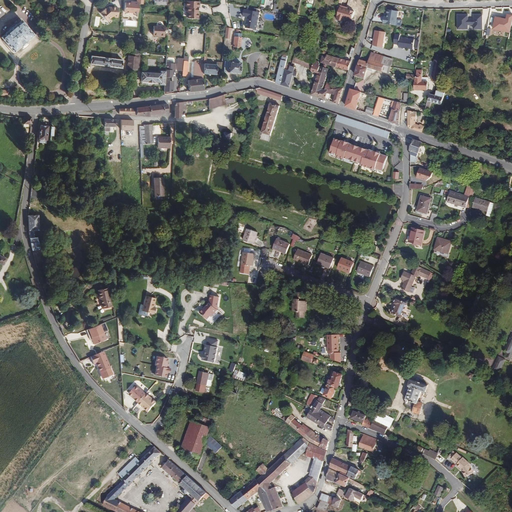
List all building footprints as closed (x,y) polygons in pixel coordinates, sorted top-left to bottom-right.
[(197,2),(186,1),(185,8),(187,8),(186,13),(188,15),(187,19),(198,20),(198,13),(198,9),(199,9),(200,2),(197,2)] [(139,5),(139,3),(137,3),(134,2),(134,4),(131,4),(125,3),(124,12),(138,14),(139,5)] [(118,18),(119,8),(109,7),(106,9),(104,11),(104,10),(100,13),(107,21),(112,18),(118,18)] [(257,30),(260,12),(245,9),(243,16),(249,17),(248,21),(247,21),(246,28),(257,30)] [(396,26),(398,11),(388,10),(387,14),(388,14),(388,17),(385,17),(383,23),(396,26)] [(510,32),(511,24),(511,14),(508,13),(507,18),(496,16),(493,29),(510,32)] [(468,15),(458,15),(458,29),(468,29),(468,25),(473,25),(473,29),(483,30),(484,15),(474,15),(474,18),(468,18),(468,15)] [(25,24),(22,21),(13,29),(2,38),(15,53),(25,45),(35,37),(25,24)] [(164,38),(165,28),(153,27),(153,36),(160,37),(164,38)] [(385,32),(375,31),(373,46),(383,48),(385,32)] [(239,48),(241,34),(235,33),(233,47),(239,48)] [(413,50),(415,40),(400,38),(399,48),(413,50)] [(137,54),(136,54),(131,53),(130,56),(129,56),(128,55),(126,70),(128,70),(137,71),(138,70),(139,57),(137,57),(137,54)] [(314,66),(316,59),(297,53),(294,60),(314,66)] [(340,66),(342,57),(330,53),(329,53),(328,56),(325,55),(323,61),(340,66)] [(377,71),(383,72),(390,74),(391,68),(392,67),(394,68),(395,60),(372,53),(369,61),(360,61),(355,77),(365,81),(368,69),(377,71)] [(122,69),(123,61),(92,56),(91,65),(122,69)] [(188,88),(189,91),(189,92),(196,91),(204,90),(202,79),(203,75),(215,76),(216,67),(217,63),(206,62),(206,57),(204,56),(203,62),(196,61),(196,64),(195,70),(195,78),(191,78),(188,81),(188,88)] [(352,70),(354,61),(342,57),(340,66),(352,70)] [(322,66),(321,66),(322,61),(321,60),(317,58),(316,59),(314,66),(313,69),(320,72),(322,66)] [(437,83),(440,61),(435,60),(431,82),(437,83)] [(240,75),(242,64),(229,62),(229,63),(227,73),(240,75)] [(297,72),(295,72),(296,67),(295,67),(295,65),(288,63),(286,69),(282,84),(290,86),(293,77),(297,78),(298,74),(297,72)] [(329,75),(331,69),(322,66),(320,72),(329,75)] [(282,84),(286,69),(281,68),(277,82),(282,84)] [(427,91),(428,83),(423,82),(423,70),(417,70),(417,78),(415,78),(415,90),(427,91)] [(165,78),(165,72),(160,71),(160,74),(141,73),(140,83),(159,85),(159,87),(164,87),(164,83),(165,78)] [(326,83),(329,75),(320,72),(313,94),(327,99),(331,89),(329,89),(328,84),(326,83)] [(172,93),(173,83),(164,83),(164,87),(164,94),(172,93)] [(282,96),(260,89),(256,89),(257,93),(281,101),(282,96)] [(340,103),(345,90),(331,89),(327,99),(330,100),(333,93),(337,94),(335,101),(340,103)] [(357,110),(362,93),(352,90),(347,106),(357,110)] [(443,103),(445,93),(438,91),(436,97),(431,95),(429,102),(427,102),(425,106),(429,107),(430,103),(440,105),(441,103),(443,103)] [(225,105),(223,96),(208,100),(209,111),(225,105)] [(376,116),(382,98),(379,97),(375,109),(373,115),(376,116)] [(181,118),(182,110),(187,109),(187,102),(176,103),(175,118),(181,118)] [(269,142),(281,106),(272,103),(271,107),(267,119),(264,127),(260,139),(269,142)] [(399,126),(400,104),(395,103),(389,122),(399,126)] [(170,113),(169,105),(152,107),(152,115),(170,113)] [(152,115),(152,107),(137,108),(137,115),(152,117),(152,115)] [(373,115),(375,109),(370,107),(369,109),(363,107),(361,111),(373,115)] [(417,117),(418,113),(409,110),(408,128),(423,133),(425,127),(421,125),(420,127),(418,126),(418,125),(414,123),(414,121),(415,117),(417,117)] [(391,132),(338,114),(336,122),(354,128),(354,126),(356,127),(356,128),(389,140),(391,132)] [(122,130),(133,130),(133,120),(121,120),(121,125),(117,124),(117,134),(122,134),(122,130)] [(152,131),(153,123),(143,124),(144,126),(140,126),(140,130),(140,136),(140,141),(151,142),(152,131)] [(47,141),(49,127),(41,125),(39,139),(47,141)] [(171,148),(171,138),(169,138),(157,138),(157,148),(171,148)] [(370,152),(350,145),(342,142),(341,143),(334,140),(330,155),(337,158),(345,161),(345,160),(362,166),(361,167),(376,172),(377,170),(384,172),(388,158),(382,156),(382,155),(371,151),(370,152)] [(418,158),(423,144),(413,140),(410,152),(411,156),(418,158)] [(433,172),(420,168),(417,179),(430,183),(433,172)] [(164,197),(164,178),(155,178),(155,197),(164,197)] [(44,196),(44,192),(32,184),(31,197),(41,200),(42,195),(44,196)] [(469,207),(475,189),(476,187),(468,185),(465,195),(451,190),(447,201),(466,207),(466,206),(469,207)] [(428,216),(432,200),(422,197),(418,213),(428,216)] [(489,212),(492,203),(477,198),(474,207),(489,212)] [(39,229),(38,214),(27,214),(27,219),(27,227),(28,234),(30,244),(33,254),(41,253),(37,236),(32,236),(31,229),(39,229)] [(422,247),(426,232),(414,229),(413,235),(414,235),(412,244),(422,247)] [(254,244),(257,233),(247,230),(244,242),(254,244)] [(296,240),(299,241),(300,236),(294,234),(292,246),(294,246),(296,240)] [(447,257),(452,243),(442,240),(443,239),(438,237),(433,253),(447,257)] [(287,255),(291,246),(278,240),(274,250),(287,255)] [(309,266),(313,257),(298,250),(294,260),(309,266)] [(252,266),(253,253),(248,253),(243,252),(241,273),(248,274),(249,266),(252,266)] [(5,266),(9,259),(8,258),(9,255),(6,253),(4,256),(1,254),(0,255),(0,263),(2,265),(5,266)] [(330,270),(334,260),(321,255),(317,264),(330,270)] [(350,275),(355,264),(342,259),(338,269),(350,275)] [(370,278),(374,269),(374,267),(362,262),(357,273),(370,278)] [(429,271),(421,268),(421,267),(415,264),(412,272),(417,273),(426,277),(429,271)] [(410,293),(416,276),(411,274),(408,273),(408,274),(404,273),(401,280),(405,281),(401,289),(410,293)] [(113,306),(107,288),(98,291),(101,299),(102,298),(103,303),(102,303),(104,309),(113,306)] [(307,313),(307,302),(302,302),(302,299),(303,299),(303,294),(296,293),(296,298),(297,298),(297,300),(294,300),(293,313),(297,313),(297,319),(306,319),(306,313),(307,313)] [(156,310),(156,308),(154,308),(156,299),(146,297),(144,305),(142,312),(147,313),(154,315),(155,314),(156,313),(157,311),(156,310)] [(212,317),(217,311),(216,310),(217,307),(219,298),(211,297),(209,304),(205,308),(204,310),(203,309),(199,313),(207,320),(211,316),(212,317)] [(402,318),(408,304),(396,299),(394,305),(396,306),(392,314),(402,318)] [(105,322),(88,328),(94,344),(111,338),(105,322)] [(93,344),(88,332),(78,336),(83,348),(93,344)] [(339,354),(338,340),(340,340),(339,335),(327,336),(328,355),(339,354)] [(219,341),(208,339),(204,362),(215,364),(219,341)] [(104,352),(91,358),(94,365),(97,364),(103,380),(113,375),(104,352)] [(312,362),(314,355),(305,352),(302,359),(312,362)] [(168,358),(156,356),(154,365),(156,365),(168,368),(169,364),(167,363),(168,358)] [(500,371),(505,359),(499,357),(494,368),(500,371)] [(168,368),(156,365),(154,375),(163,377),(165,372),(168,373),(169,368),(168,368)] [(209,373),(209,372),(199,370),(197,383),(196,390),(204,392),(206,384),(207,385),(209,373)] [(248,375),(235,371),(233,379),(245,383),(248,375)] [(338,387),(343,374),(334,371),(332,378),(330,378),(330,379),(328,379),(327,383),(336,386),(338,387)] [(421,402),(425,389),(426,389),(428,381),(413,376),(410,382),(411,383),(405,397),(405,400),(407,403),(410,405),(412,405),(411,408),(412,409),(419,412),(422,402),(421,402)] [(331,398),(336,386),(327,383),(322,381),(319,379),(317,379),(316,382),(322,385),(322,384),(326,385),(323,394),(331,398)] [(129,395),(138,403),(146,394),(136,386),(129,395)] [(310,408),(316,395),(312,393),(308,403),(309,403),(308,407),(310,408)] [(138,403),(148,412),(156,402),(152,399),(146,394),(138,403)] [(321,409),(328,400),(320,397),(312,409),(318,413),(321,409)] [(318,413),(312,409),(307,417),(313,421),(318,413)] [(362,418),(365,412),(357,409),(356,411),(354,410),(351,416),(361,421),(362,418)] [(337,419),(326,412),(323,416),(321,420),(327,423),(327,422),(330,418),(336,422),(337,419)] [(321,420),(323,416),(318,413),(313,421),(319,424),(321,420)] [(303,425),(295,419),(296,417),(291,414),(286,421),(298,431),(303,425)] [(183,445),(192,421),(187,419),(178,443),(183,445)] [(371,428),(374,423),(364,419),(362,424),(371,428)] [(333,432),(335,427),(327,422),(327,423),(321,420),(319,424),(333,432)] [(390,426),(375,420),(374,423),(371,428),(386,434),(390,426)] [(202,452),(211,428),(192,421),(183,445),(182,448),(201,456),(202,452)] [(311,430),(303,424),(303,425),(298,431),(305,437),(311,430)] [(373,450),(378,438),(363,433),(359,445),(369,449),(373,450)] [(320,445),(324,438),(319,435),(315,443),(320,445)] [(210,437),(207,446),(215,454),(221,448),(210,437)] [(453,448),(456,443),(443,437),(440,441),(453,448)] [(309,448),(311,443),(310,443),(307,440),(304,438),(303,438),(294,447),(301,456),(309,448)] [(328,450),(330,441),(324,438),(320,445),(328,450)] [(318,483),(328,451),(319,447),(314,444),(311,443),(309,448),(308,456),(316,460),(312,477),(318,483)] [(427,450),(422,448),(423,446),(419,444),(417,448),(428,454),(429,452),(426,451),(427,450)] [(291,465),(301,456),(294,447),(284,456),(291,465)] [(140,511),(116,500),(163,455),(156,448),(141,462),(123,479),(108,493),(103,505),(116,511),(140,511)] [(469,460),(463,454),(462,455),(456,450),(451,456),(457,461),(456,461),(461,466),(465,474),(474,469),(469,460)] [(358,461),(362,463),(364,459),(367,453),(363,451),(358,461)] [(123,479),(141,462),(134,456),(117,473),(123,479)] [(268,486),(291,465),(284,456),(267,471),(261,477),(256,482),(265,491),(265,493),(266,492),(274,510),(284,509),(274,489),(271,490),(268,486)] [(359,469),(332,456),(329,466),(347,474),(350,476),(355,478),(359,469)] [(209,495),(169,459),(162,467),(184,488),(182,492),(187,496),(189,493),(192,495),(190,498),(177,511),(193,511),(198,506),(197,505),(200,503),(201,503),(209,495)] [(261,477),(267,471),(263,466),(257,472),(261,477)] [(336,481),(340,473),(328,468),(325,477),(329,478),(336,481)] [(370,487),(349,477),(350,476),(347,474),(346,476),(340,473),(336,481),(345,486),(347,483),(348,481),(363,488),(361,491),(367,493),(370,487)] [(314,494),(318,483),(312,477),(301,485),(301,486),(292,493),(298,505),(314,494)] [(265,491),(256,482),(252,479),(251,480),(252,483),(240,493),(247,501),(257,493),(265,511),(268,511),(273,511),(265,493),(265,491)] [(439,495),(443,485),(439,483),(434,493),(439,495)] [(347,494),(349,491),(346,489),(345,491),(339,488),(337,491),(344,495),(346,496),(347,494)] [(366,495),(359,491),(358,492),(350,488),(349,491),(347,494),(354,498),(355,496),(357,493),(359,494),(360,495),(360,496),(364,498),(366,495)] [(326,502),(330,495),(320,492),(317,499),(326,502)] [(247,501),(240,493),(229,502),(236,509),(247,501)] [(337,506),(340,499),(334,497),(330,495),(326,502),(337,506)]
